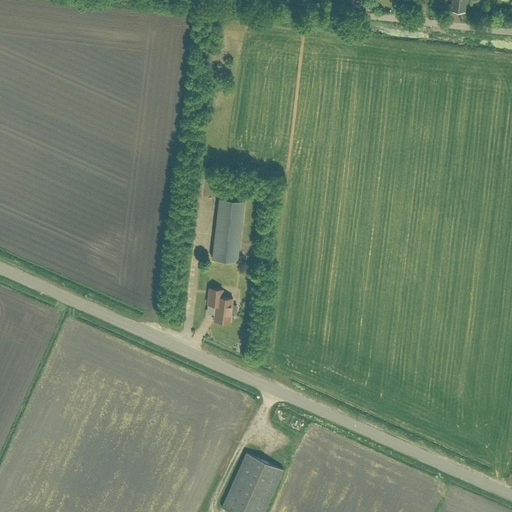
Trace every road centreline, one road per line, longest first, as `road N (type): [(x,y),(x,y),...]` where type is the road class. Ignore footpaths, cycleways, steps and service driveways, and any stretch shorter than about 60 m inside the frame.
road 1 (unclassified): [(511,494),(0,265)]
road 2 (track): [(511,35),(228,0)]
